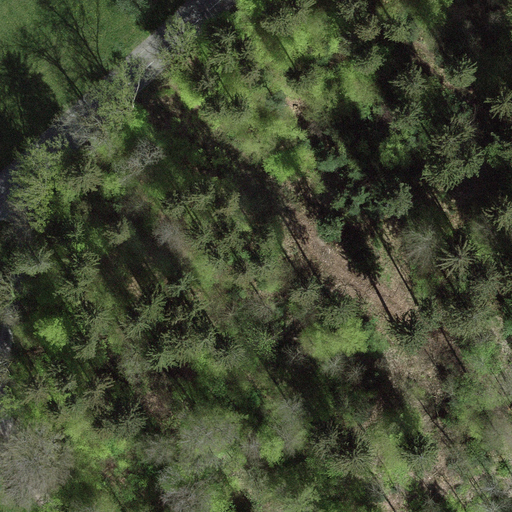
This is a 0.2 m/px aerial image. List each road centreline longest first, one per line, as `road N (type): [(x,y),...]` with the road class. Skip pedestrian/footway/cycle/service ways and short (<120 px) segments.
road 1 (residential): [(222,0),(34,171)]
road 2 (residential): [(34,171),(0,390)]
road 3 (track): [(57,511),(22,461),(0,402)]
